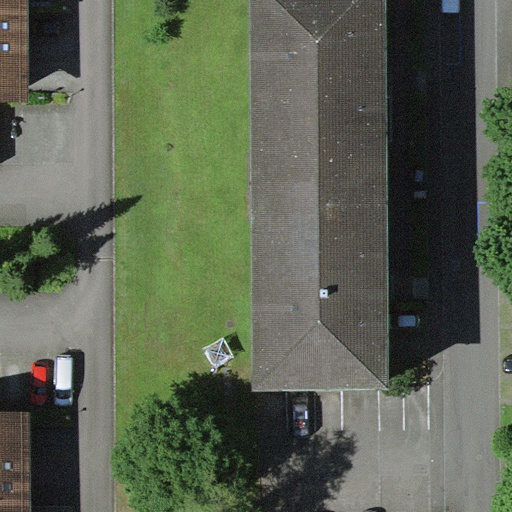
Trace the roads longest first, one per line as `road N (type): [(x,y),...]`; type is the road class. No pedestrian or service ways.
road 1 (residential): [(464,0),(469,511)]
road 2 (residential): [(88,0),(90,188)]
road 3 (residential): [(93,332),(93,511)]
road 4 (residential): [(90,188),(93,332)]
